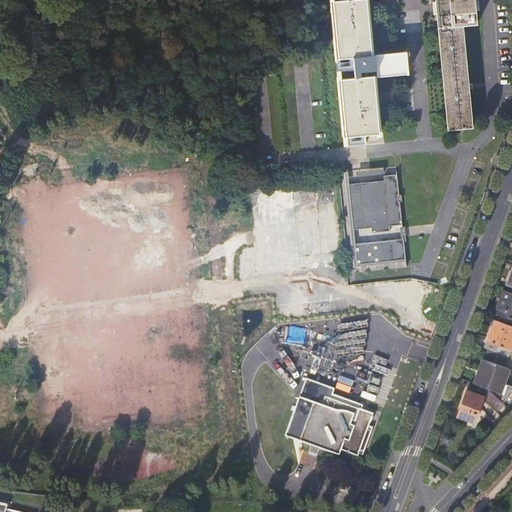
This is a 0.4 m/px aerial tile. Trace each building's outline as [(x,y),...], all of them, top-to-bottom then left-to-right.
[(331,0),(337,58),(341,101),(345,144),(367,141),(366,133),(380,131),(378,106),(374,72),(361,72),(361,68),(376,66),(377,75),(380,75),(408,72),(406,50),(378,53),(373,54),(367,0),(331,0)] [(435,0),(437,12),(449,127),(473,125),(464,24),(478,23),(475,0),(435,0)] [(384,181),(347,185),(351,230),(371,228),(372,233),(390,231),(390,226),(402,224),(400,201),(398,202),(397,195),(399,195),(397,174),(384,176),(384,181)] [(404,239),(353,244),(355,265),(406,259),(404,239)] [(511,319),(511,294),(503,291),(495,313),(511,319)] [(508,356),(509,357),(511,348),(511,326),(495,320),(485,348),(489,349),(508,356)] [(484,359),(475,384),(486,388),(488,389),(503,403),(511,393),(511,386),(505,384),(510,369),(505,367),(509,357),(508,356),(489,349),(485,360),(484,359)] [(310,449),(318,452),(319,449),(339,456),(341,450),(357,456),(358,455),(361,456),(371,428),(368,426),(372,414),(361,410),(363,406),(333,396),(335,390),(306,380),(286,437),(311,446),(310,449)] [(498,410),(503,403),(488,389),(486,388),(484,394),(488,395),(485,398),(498,410)] [(484,397),(467,391),(457,417),(475,423),(484,397)] [(19,511),(7,509),(7,504),(0,502),(0,511),(19,511)]
